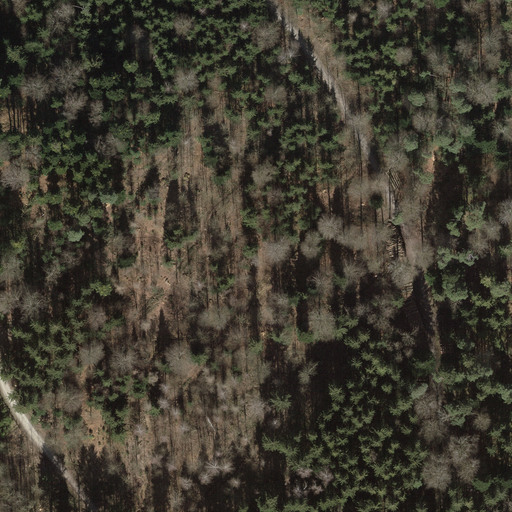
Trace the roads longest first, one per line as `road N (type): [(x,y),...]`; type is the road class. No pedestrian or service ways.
road 1 (track): [(265,0),(320,63),(400,223),(447,430),(481,511)]
road 2 (track): [(264,511),(302,462),(349,436),(511,220)]
road 3 (track): [(0,370),(13,403),(94,511)]
